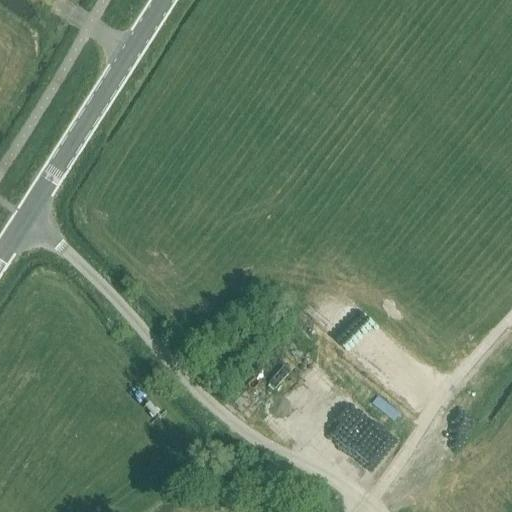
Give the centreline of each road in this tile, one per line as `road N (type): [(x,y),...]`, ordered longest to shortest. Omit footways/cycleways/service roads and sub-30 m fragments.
road 1 (unclassified): [(366,506),(235,424),(109,291),(25,217)]
road 2 (secondary): [(25,217),(163,0)]
road 3 (track): [(511,317),(451,382),(366,506)]
